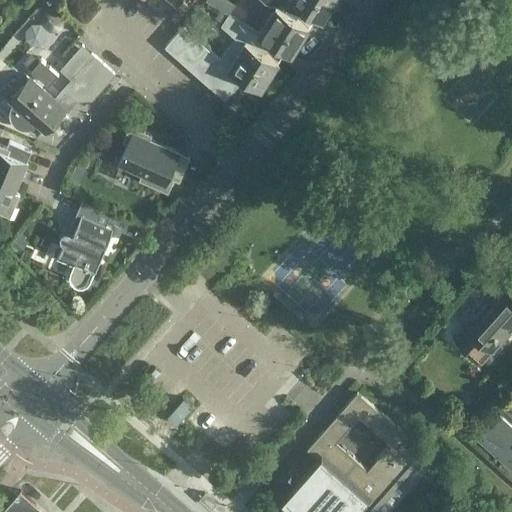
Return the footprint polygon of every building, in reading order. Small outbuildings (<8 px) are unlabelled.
[(184,0),(182,0),(169,15),(176,21),(190,5),(184,0)] [(213,0),(230,10),(235,1),(233,0),(213,0)] [(264,0),(273,7),(258,30),(257,31),(267,37),(292,53),(310,26),(291,13),(297,3),(292,0),(264,0)] [(292,0),(297,3),(323,19),(334,0),(292,0)] [(219,57),(230,67),(232,68),(245,76),(262,87),(280,59),(261,47),(267,37),(257,31),(258,30),(228,12),(221,23),(237,37),(219,57)] [(66,33),(72,27),(64,18),(58,24),(66,33)] [(191,32),(196,26),(191,21),(185,27),(191,32)] [(183,25),(166,45),(225,98),(245,76),(232,68),(230,67),(219,57),(191,32),(185,27),(183,25)] [(30,77),(11,99),(14,102),(12,105),(11,108),(11,111),(11,113),(11,115),(12,118),(13,121),(15,123),(17,124),(20,126),(22,127),(25,127),(28,127),(32,126),(33,125),(35,124),(37,122),(45,129),(73,97),(88,96),(91,93),(94,95),(115,72),(95,54),(55,99),(30,77)] [(42,57),(35,65),(32,68),(49,84),(59,72),(42,57)] [(169,192),(176,175),(181,177),(190,157),(150,139),(152,134),(130,124),(123,141),(129,143),(120,164),(142,173),(140,179),(169,192)] [(0,210),(11,216),(20,194),(15,191),(28,162),(27,161),(33,149),(10,140),(7,146),(0,142),(0,210)] [(81,184),(88,167),(78,162),(70,179),(81,184)] [(91,280),(114,227),(105,223),(111,211),(82,199),(77,211),(82,213),(74,232),(68,229),(63,230),(61,233),(61,237),(62,239),(64,242),(57,257),(74,264),(72,269),(71,278),(74,282),(78,284),(84,284),(88,283),(91,280)] [(456,337),(467,347),(483,362),(511,329),(511,289),(502,281),(486,299),(490,302),(468,328),(466,326),(456,337)] [(369,468),(324,428),(307,447),(319,457),(283,497),(300,511),(386,511),(434,458),(357,390),(338,412),(352,424),(360,415),(391,443),(369,468)] [(177,423),(192,406),(183,398),(168,416),(177,423)] [(511,425),(499,414),(478,437),(500,457),(511,443),(511,425)] [(48,511),(22,489),(1,511),(48,511)] [(200,497),(212,508),(216,503),(205,492),(200,497)]
